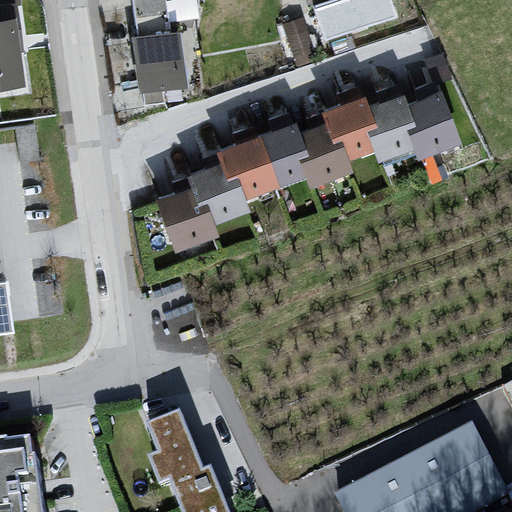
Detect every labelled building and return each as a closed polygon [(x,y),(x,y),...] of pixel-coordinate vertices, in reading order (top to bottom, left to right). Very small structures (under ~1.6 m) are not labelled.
[(134,0),(138,24),(169,18),(167,0),(134,0)] [(197,0),(167,0),(169,18),(199,15),(197,0)] [(393,0),(314,0),(323,28),(395,7),(393,0)] [(22,51),(16,3),(0,4),(0,85),(23,83),(18,51),(22,51)] [(305,16),(284,23),(295,55),(316,48),(305,16)] [(176,22),(134,29),(143,85),(185,78),(176,22)] [(461,139),(439,88),(406,99),(413,121),(402,124),(413,147),(416,156),(461,139)] [(406,99),(402,90),(368,102),(375,122),(365,125),(373,148),(378,160),(413,147),(402,124),(413,121),(406,99)] [(364,92),(319,108),(323,117),(331,138),(340,135),(347,158),(373,148),(365,125),(375,122),(368,102),(364,92)] [(323,117),(298,127),(307,150),(297,155),(304,174),(309,187),(350,170),(347,158),(340,135),(331,138),(323,117)] [(294,118),(259,131),(280,183),(304,174),(297,155),(307,150),(298,127),(294,118)] [(36,120),(16,122),(21,159),(41,156),(36,120)] [(259,131),(214,147),(219,158),(225,173),(236,168),(243,197),(280,183),(259,131)] [(219,158),(183,171),(188,183),(194,200),(204,196),(212,221),(246,207),(243,197),(236,168),(225,173),(219,158)] [(194,200),(188,183),(155,196),(174,249),(216,231),(212,221),(204,196),(194,200)] [(0,326),(12,325),(6,275),(0,275),(0,326)] [(208,480),(185,422),(155,433),(168,464),(160,467),(169,490),(180,486),(189,511),(230,511),(216,477),(208,480)] [(476,435),(347,499),(354,511),(481,511),(508,499),(476,435)] [(47,511),(39,443),(0,447),(0,511),(47,511)]
